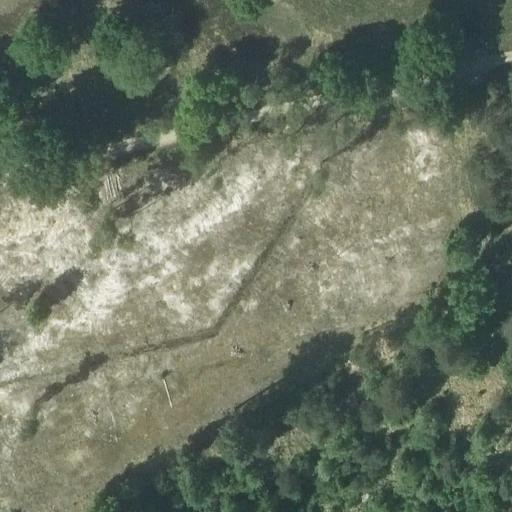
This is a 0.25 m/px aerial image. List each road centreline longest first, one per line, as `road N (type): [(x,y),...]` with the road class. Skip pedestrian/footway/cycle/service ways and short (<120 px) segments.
road 1 (unknown): [(511,40),(0,164)]
road 2 (track): [(511,67),(0,182)]
